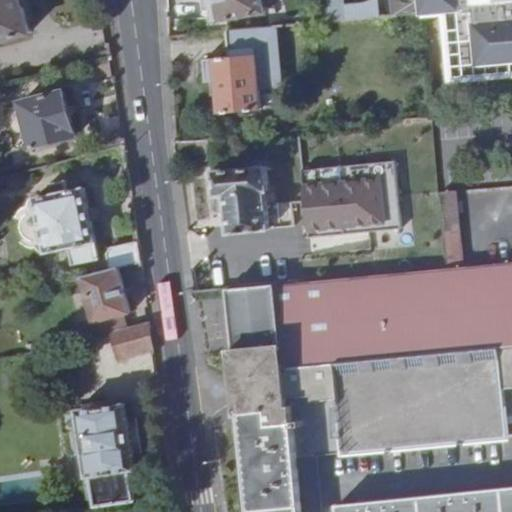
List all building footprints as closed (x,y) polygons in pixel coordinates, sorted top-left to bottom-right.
[(0,0),(0,43),(32,36),(23,0),(0,0)] [(267,0),(221,0),(226,21),(269,11),(267,0)] [(324,21),(382,15),(380,0),(372,0),(370,2),(321,6),(324,21)] [(399,0),(401,13),(423,11),(421,0),(399,0)] [(511,0),(425,0),(427,15),(450,12),(457,75),(511,69),(511,0)] [(250,29),(206,34),(208,49),(251,44),(250,29)] [(261,53),(208,57),(210,79),(222,79),(224,111),(265,108),(261,53)] [(115,77),(112,57),(82,65),(88,85),(115,77)] [(77,136),(66,91),(21,102),(33,148),(77,136)] [(177,141),(180,164),(213,160),(211,138),(177,141)] [(394,161),(299,172),(307,237),(401,227),(394,161)] [(268,165),(216,170),(219,195),(227,194),(231,232),(271,228),(268,190),(270,190),(268,165)] [(37,196),(47,250),(70,247),(73,264),(100,258),(86,188),(69,190),(67,179),(52,183),(53,193),(37,196)] [(453,191),(439,190),(443,241),(457,240),(453,191)] [(445,266),(459,265),(457,240),(443,241),(445,266)] [(120,268),(142,262),(139,242),(106,250),(111,270),(120,268)] [(238,402),(239,411),(269,408),(271,424),(295,422),(297,448),(511,428),(511,259),(459,265),(445,266),(271,282),(245,285),(231,286),(234,312),(238,356),(235,357),(236,375),(336,367),(339,400),(313,402),(311,397),(238,402)] [(111,270),(84,277),(95,322),(123,315),(131,314),(120,268),(111,270)] [(244,272),(245,285),(271,282),(270,277),(261,277),(260,271),(244,272)] [(95,322),(88,324),(91,337),(99,335),(114,331),(126,328),(123,315),(95,322)] [(154,349),(150,321),(126,328),(114,331),(120,358),(154,349)] [(0,332),(0,359),(15,356),(8,330),(0,332)] [(236,375),(238,402),(311,397),(313,402),(339,400),(336,367),(236,375)] [(126,405),(78,411),(86,477),(90,476),(94,506),(134,500),(130,470),(134,470),(126,405)] [(269,408),(239,411),(240,415),(244,415),(252,511),(303,511),(298,458),(495,439),(499,491),(342,507),(341,511),(511,511),(511,428),(297,448),(295,422),(271,424),(269,408)]
